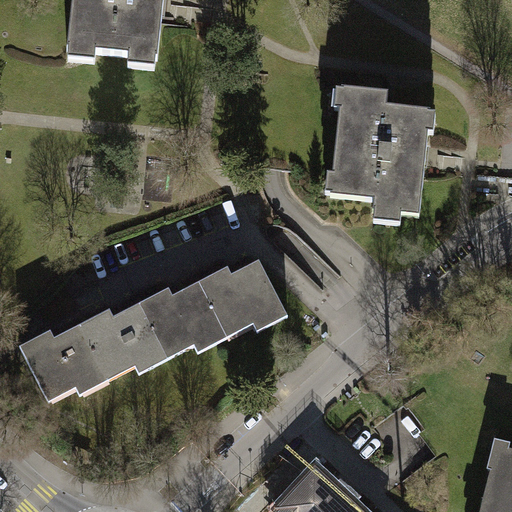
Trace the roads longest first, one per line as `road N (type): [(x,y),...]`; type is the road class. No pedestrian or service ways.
road 1 (residential): [(511,230),(289,411)]
road 2 (residential): [(289,411),(179,511)]
road 3 (residential): [(396,511),(289,411)]
